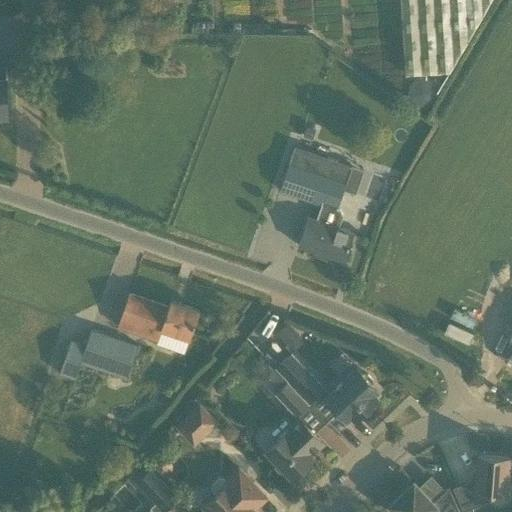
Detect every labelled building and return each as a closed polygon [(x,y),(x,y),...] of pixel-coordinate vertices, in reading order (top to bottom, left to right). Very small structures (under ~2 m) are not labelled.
[(491,0),(400,0),(405,74),(449,71),(491,0)] [(414,105),(421,107),(428,106),(434,102),(437,96),(437,89),(434,83),(428,79),(421,78),(414,80),(410,86),(408,93),(410,100),(414,105)] [(343,261),(352,234),(353,233),(338,227),(342,216),(339,210),(336,209),(350,166),(294,147),(279,190),(321,204),(316,220),(308,217),(298,245),(343,261)] [(169,306),(129,292),(117,327),(158,341),(161,330),(189,339),(199,310),(170,300),(169,306)] [(288,322),(276,333),(289,347),(301,336),(288,322)] [(90,329),(85,345),(70,340),(59,373),(74,378),(79,361),(128,378),(139,346),(90,329)] [(275,368),(288,381),(309,404),(325,388),(291,353),(275,368)] [(357,367),(329,393),(324,397),(347,421),(351,417),(354,420),(360,414),(366,414),(370,409),(371,404),(378,398),(375,395),(379,391),(373,385),(373,380),(368,374),(363,374),(357,367)] [(296,416),(309,404),(288,381),(275,394),(296,416)] [(200,404),(177,426),(194,444),(217,422),(200,404)] [(288,429),(276,440),(265,451),(276,463),(275,467),(280,473),(284,471),(292,479),(314,458),(312,455),(324,443),(300,418),(288,430),(288,429)] [(476,477),(453,488),(463,511),(490,500),(490,492),(507,494),(510,457),(478,455),(476,477)] [(218,477),(211,483),(211,488),(216,494),(202,507),(206,511),(256,511),(254,509),(267,497),(239,468),(226,480),(223,477),(218,477)] [(136,482),(164,511),(178,498),(150,469),(136,482)] [(459,511),(460,511),(449,487),(448,487),(432,502),(414,482),(411,485),(410,485),(405,490),(390,505),(396,511),(459,511)]
